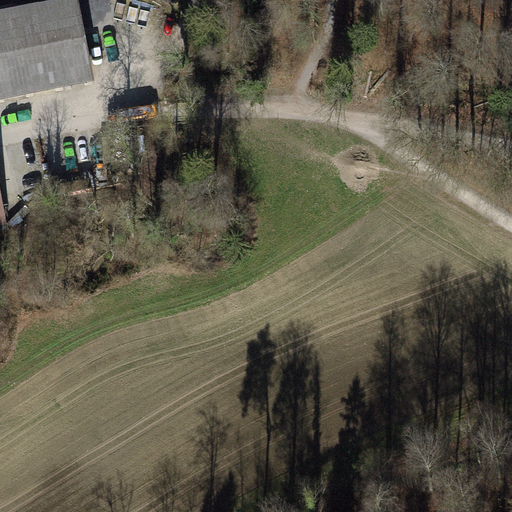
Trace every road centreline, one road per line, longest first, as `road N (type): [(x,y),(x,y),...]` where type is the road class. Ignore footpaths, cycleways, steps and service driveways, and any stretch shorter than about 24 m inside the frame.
road 1 (track): [(375,121),(415,165),(511,224)]
road 2 (track): [(208,109),(294,108),(375,121)]
road 3 (residential): [(161,112),(0,140)]
road 4 (track): [(375,121),(511,147)]
road 5 (track): [(137,116),(197,0)]
